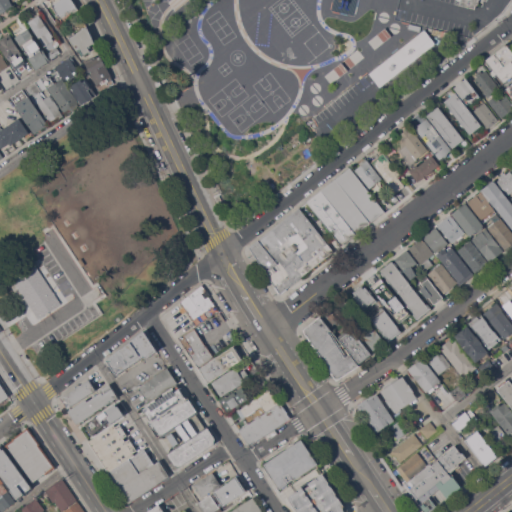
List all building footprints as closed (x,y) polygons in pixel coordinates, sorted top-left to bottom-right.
[(0,0),(11,0),(14,4),(0,14),(0,0)] [(52,5),(59,0),(73,0),(78,7),(60,19),(52,5)] [(478,0),(478,5),(476,4),(475,8),(459,5),(460,0),(478,0)] [(51,37),(53,41),(44,47),(28,22),(39,15),(53,36),(51,37)] [(468,32),(466,39),(432,31),(434,25),(468,32)] [(95,43),(89,47),(91,51),(85,55),(81,48),(78,50),(77,48),(76,49),(70,38),(87,26),(95,43)] [(425,30),(436,43),(380,87),(369,73),(425,30)] [(22,53),(20,54),(26,63),(24,64),(26,68),(21,72),(18,68),(16,70),(8,58),(7,58),(0,47),(0,40),(10,34),(22,53)] [(486,59),(506,43),(511,50),(511,76),(504,82),(497,74),(494,76),(490,72),(494,70),(487,61),(486,59)] [(61,53),(51,59),(47,53),(57,47),(61,53)] [(36,70),(27,57),(36,51),(36,52),(42,48),(50,60),(36,70)] [(0,51),(1,53),(2,53),(4,57),(9,65),(0,71),(0,51)] [(97,88),(91,76),(92,76),(90,72),(89,73),(85,65),(86,65),(85,62),(101,55),(113,80),(99,87),(97,88)] [(79,72),(67,80),(65,78),(64,78),(55,66),(69,57),(70,59),(79,72)] [(500,87),(488,97),(473,79),(477,76),(475,74),(479,71),(481,73),(486,69),(500,87)] [(47,75),(53,84),(62,78),(68,88),(69,87),(82,106),(67,116),(47,88),(41,78),(47,75)] [(51,96),(52,95),(54,98),(53,99),(53,100),(54,99),(60,108),(59,108),(64,115),(51,124),(37,103),(36,104),(26,89),(41,78),(47,88),(40,92),(44,99),(50,95),(51,96)] [(479,95),(467,104),(454,87),(466,78),(479,95)] [(81,79),(83,82),(86,80),(89,86),(90,85),(97,96),(83,105),(82,106),(69,87),(81,79)] [(48,124),(34,133),(15,104),(17,103),(13,97),(25,89),(48,124)] [(464,127),(463,128),(459,123),(460,122),(444,101),(456,92),(472,112),(481,124),(482,125),(470,134),(469,133),(464,127)] [(496,94),(500,100),(506,95),(511,102),(511,109),(511,110),(511,111),(508,115),(506,113),(502,117),(488,100),(496,94)] [(474,108),(479,104),(480,106),(485,102),(498,119),(487,128),(483,123),(481,124),(472,112),(476,109),(474,108)] [(464,139),(453,148),(427,115),(438,106),(440,108),(464,139)] [(30,132),(11,145),(10,143),(2,148),(0,145),(0,130),(20,117),(30,132)] [(452,150),(440,159),(426,142),(429,139),(426,135),(423,137),(416,129),(419,126),(418,125),(427,118),(452,150)] [(399,139),(403,136),(401,133),(406,129),(408,132),(413,128),(418,135),(417,136),(428,149),(417,159),(414,155),(412,156),(399,139)] [(407,161),(393,144),(399,139),(412,156),(407,161)] [(401,175),(400,175),(401,176),(399,178),(405,185),(396,192),(372,161),(383,152),(401,175)] [(440,164),(433,170),(429,174),(429,173),(418,182),(409,170),(417,164),(418,166),(432,155),(440,164)] [(370,188),(354,168),(366,158),(382,178),(370,188)] [(350,167),(385,211),(356,234),(321,190),(350,167)] [(511,191),(508,195),(497,181),(502,178),(501,177),(505,173),(505,174),(511,170),(511,171),(511,191)] [(511,202),(511,229),(490,201),(489,201),(481,191),(495,181),(511,202)] [(356,234),(342,245),(307,201),(321,190),(356,234)] [(467,202),(481,191),(498,212),(492,217),(489,213),(481,220),(467,202)] [(484,225),(483,226),(484,228),(478,232),(476,231),(470,236),(453,214),(466,203),(484,225)] [(287,289),(288,289),(282,294),(282,293),(280,294),(279,293),(275,288),(276,287),(250,247),(300,207),(334,251),(287,289)] [(511,231),(511,244),(505,250),(488,228),(495,222),(492,218),(497,214),(500,218),(501,217),(511,231)] [(448,236),(447,237),(445,235),(446,234),(439,225),(452,215),(465,232),(452,243),(448,236)] [(424,237),(436,227),(448,243),(436,253),(424,237)] [(504,251),(490,262),(472,239),(486,228),(504,251)] [(434,254),(429,258),(435,266),(427,272),(409,248),(420,240),(421,240),(423,239),(424,241),(425,240),(434,254)] [(489,263),(476,273),(458,250),(471,240),(489,263)] [(474,274),(461,285),(460,283),(437,254),(444,248),(446,250),(450,246),(451,248),(453,247),(474,274)] [(418,262),(412,267),(417,275),(411,279),(395,260),(408,250),(418,262)] [(401,269),(403,272),(402,273),(410,283),(398,292),(391,283),(388,282),(387,280),(387,278),(385,275),(383,276),(381,273),(382,272),(381,271),(393,261),(400,270),(401,269)] [(12,279),(36,263),(63,303),(39,319),(33,310),(12,279)] [(458,282),(457,283),(458,285),(455,287),(456,288),(450,292),(447,294),(446,293),(444,294),(428,273),(442,263),(458,282)] [(405,306),(393,316),(375,293),(376,293),(375,292),(377,290),(371,282),(380,275),(405,306)] [(444,297),(435,304),(434,303),(432,304),(418,286),(429,278),(444,297)] [(427,304),(428,303),(431,308),(417,319),(413,314),(414,313),(398,293),(410,283),(427,304)] [(181,301),(202,284),(207,290),(208,289),(211,294),(210,295),(216,304),(209,309),(213,315),(208,318),(204,313),(194,320),(187,310),(183,313),(180,309),(184,306),(182,302),(181,301)] [(376,299),(364,309),(360,303),(358,304),(356,301),(357,300),(354,296),(356,295),(354,292),(363,285),(364,287),(366,286),(376,299)] [(504,311),(503,311),(511,321),(511,332),(504,339),(484,313),(497,302),(504,311)] [(389,341),(371,318),(372,318),(370,316),(373,314),(375,316),(381,311),(380,309),(382,307),(384,309),(384,308),(402,331),(389,341)] [(322,318),(331,311),(339,320),(330,327),(322,318)] [(488,322),(487,323),(493,331),(494,330),(502,339),(490,349),(482,340),(483,339),(477,331),(476,332),(469,323),(481,313),(488,322)] [(330,327),(359,365),(340,377),(339,378),(337,378),(336,377),(306,332),(306,329),(307,327),(321,316),(322,318),(330,327)] [(381,344),(382,345),(378,349),(377,348),(374,350),(357,329),(368,320),(373,326),(374,326),(376,329),(376,330),(385,341),(381,344)] [(476,335),(483,343),(482,344),(489,352),(488,353),(490,355),(486,358),(484,356),(476,362),(455,335),(468,325),(476,335)] [(199,367),(191,355),(195,352),(184,336),(195,328),(214,357),(199,367)] [(372,354),(360,364),(340,339),(343,336),(341,334),(347,329),(349,331),(352,329),(372,354)] [(148,357),(144,356),(117,375),(107,360),(144,330),(158,351),(148,357)] [(474,364),(472,366),(475,369),(467,375),(465,371),(461,374),(440,347),(450,339),(453,343),(456,340),(474,364)] [(201,368),(235,346),(243,359),(209,381),(201,368)] [(451,365),(439,374),(427,359),(439,349),(451,365)] [(441,380),(440,382),(441,384),(430,393),(428,391),(427,391),(409,368),(423,357),(441,380)] [(487,377),(479,367),(489,359),(497,369),(487,377)] [(168,368),(178,382),(149,401),(140,387),(168,368)] [(239,373),(246,369),(251,377),(221,396),(213,383),(236,368),(239,373)] [(400,378),(403,376),(408,384),(409,383),(414,391),(414,392),(418,397),(395,412),(392,407),(391,407),(386,399),(381,391),(384,388),(383,386),(398,376),(399,376),(400,378)] [(89,379),(96,390),(68,408),(61,398),(89,379)] [(511,382),(511,407),(497,389),(499,387),(498,385),(506,379),(507,381),(509,379),(511,382)] [(0,382),(9,396),(0,402),(0,382)] [(87,400),(88,401),(102,391),(101,390),(110,384),(118,397),(95,412),(96,413),(78,425),(69,412),(87,400)] [(467,394),(458,401),(451,392),(459,384),(467,394)] [(150,424),(149,423),(151,422),(144,412),(149,409),(146,405),(177,385),(187,400),(150,424)] [(226,408),(225,408),(220,400),(226,396),(226,397),(242,386),(249,395),(248,396),(249,398),(241,404),(240,407),(237,409),(234,409),(229,412),(226,408)] [(230,415),(240,409),(270,389),(279,403),(280,402),(281,404),(240,431),(230,415)] [(395,420),(376,433),(358,407),(377,394),(395,420)] [(187,400),(190,399),(197,411),(158,437),(150,424),(187,400)] [(477,402),(480,405),(473,411),(470,407),(477,402)] [(499,403),(501,406),(506,402),(511,410),(511,433),(511,432),(509,434),(490,410),(499,403)] [(117,407),(118,406),(124,414),(93,435),(85,424),(115,404),(117,407)] [(281,404),(290,418),(250,445),(240,431),(281,404)] [(473,420),(461,429),(462,430),(460,432),(459,431),(458,431),(451,422),(466,411),(473,420)] [(410,413),(417,422),(406,430),(407,432),(397,439),(397,438),(394,441),(388,434),(391,432),(389,429),(410,413)] [(437,429),(441,426),(444,429),(439,433),(437,430),(427,438),(420,429),(430,420),(437,429)] [(89,442),(88,441),(114,424),(115,425),(116,426),(120,423),(128,435),(124,438),(126,441),(130,438),(138,450),(133,453),(134,455),(145,448),(146,449),(155,463),(160,460),(170,476),(129,503),(110,473),(89,442)] [(510,440),(498,449),(487,434),(499,425),(510,440)] [(46,474),(46,473),(34,482),(9,448),(9,449),(6,445),(13,440),(12,439),(29,427),(41,444),(40,445),(56,467),(46,474)] [(215,443),(177,468),(168,454),(170,453),(169,451),(206,427),(207,428),(208,427),(215,438),(215,443)] [(498,456),(486,466),(465,440),(478,430),(498,456)] [(423,444),(401,462),(395,455),(393,456),(390,453),(414,433),(423,444)] [(281,489),(264,464),(302,438),(319,464),(281,489)] [(0,446),(2,445),(33,487),(18,499),(0,474),(0,446)] [(452,449),(456,446),(461,453),(463,452),(467,457),(459,464),(460,465),(449,473),(452,477),(454,476),(462,487),(447,498),(439,488),(429,496),(436,506),(428,511),(426,511),(407,485),(452,449)] [(427,464),(409,478),(408,478),(405,480),(396,469),(401,466),(418,452),(427,464)] [(213,472),(221,485),(202,497),(194,484),(213,472)] [(344,505),(345,511),(343,511),(298,511),(288,497),(303,487),(304,489),(310,484),(309,483),(323,473),(344,505)] [(45,490),(62,477),(77,500),(62,511),(55,501),(54,502),(46,492),(45,490)] [(238,477),(247,491),(241,495),(240,494),(221,507),(223,511),(221,511),(219,511),(217,509),(212,511),(205,511),(200,503),(238,477)] [(16,501),(1,511),(0,511),(0,496),(8,491),(16,501)] [(231,511),(254,497),(263,511),(231,511)] [(36,498),(45,509),(44,511),(19,511),(33,500),(36,498)] [(85,511),(62,511),(78,500),(85,511)]
